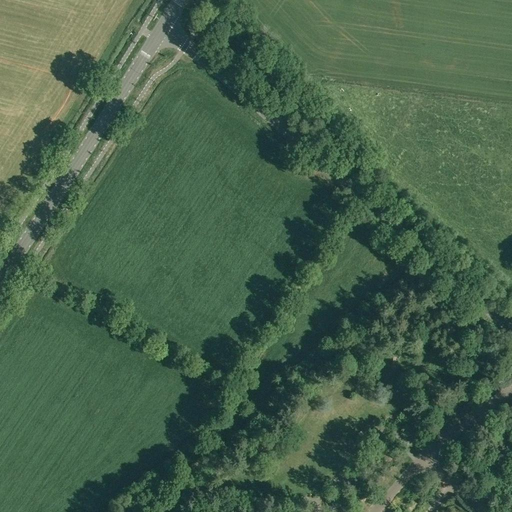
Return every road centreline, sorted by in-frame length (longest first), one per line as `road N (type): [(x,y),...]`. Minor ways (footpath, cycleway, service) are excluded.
road 1 (tertiary): [(511,331),(161,29)]
road 2 (tertiary): [(0,280),(161,29)]
